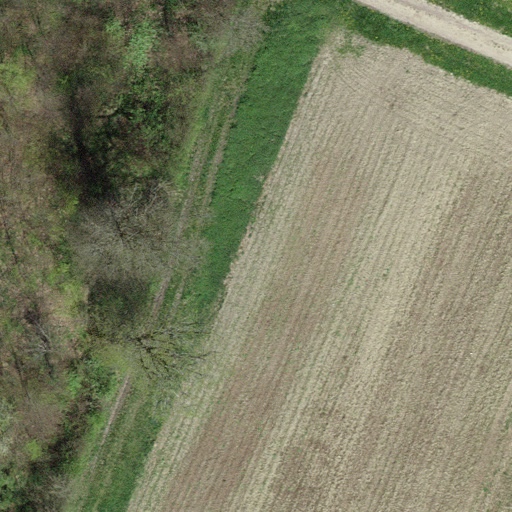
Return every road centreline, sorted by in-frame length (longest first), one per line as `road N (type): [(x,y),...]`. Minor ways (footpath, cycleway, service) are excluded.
road 1 (track): [(97,511),(300,0)]
road 2 (track): [(330,0),(511,72)]
